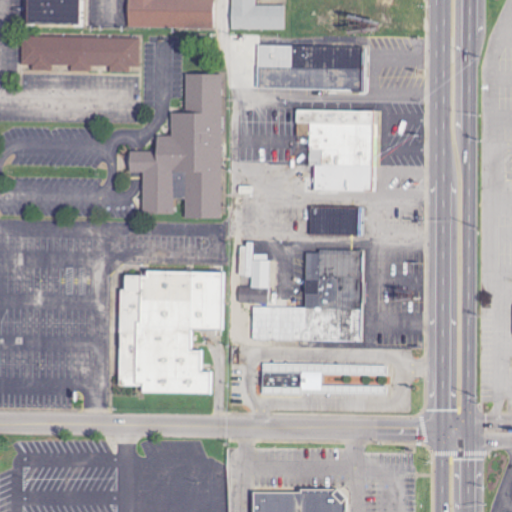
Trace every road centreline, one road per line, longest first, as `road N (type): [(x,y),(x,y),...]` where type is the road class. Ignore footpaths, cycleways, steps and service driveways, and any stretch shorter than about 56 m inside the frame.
road 1 (primary): [(457,511),(453,0)]
road 2 (residential): [(457,431),(0,422)]
